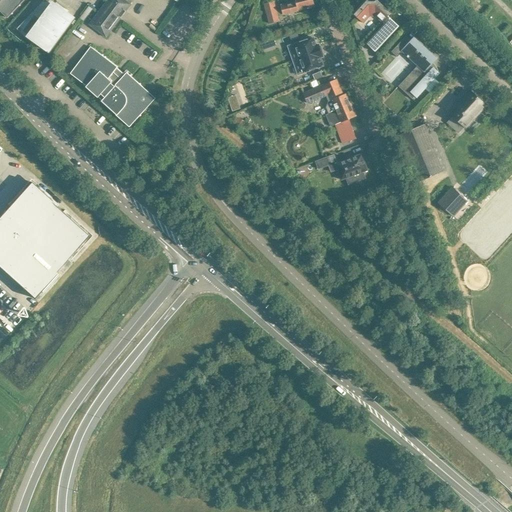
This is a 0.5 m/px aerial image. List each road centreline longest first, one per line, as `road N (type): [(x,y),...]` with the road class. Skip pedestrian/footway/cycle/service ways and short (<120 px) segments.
road 1 (unclassified): [(511,479),(347,330),(226,209),(199,168),(185,98),(229,0)]
road 2 (secondary): [(491,511),(208,268)]
road 3 (unclassified): [(455,320),(326,0)]
road 4 (motorway): [(195,256),(76,403),(22,511)]
road 5 (motorway): [(60,511),(85,420),(208,268)]
road 6 (secondary): [(195,256),(0,79)]
road 7 (unclassified): [(511,97),(408,0)]
